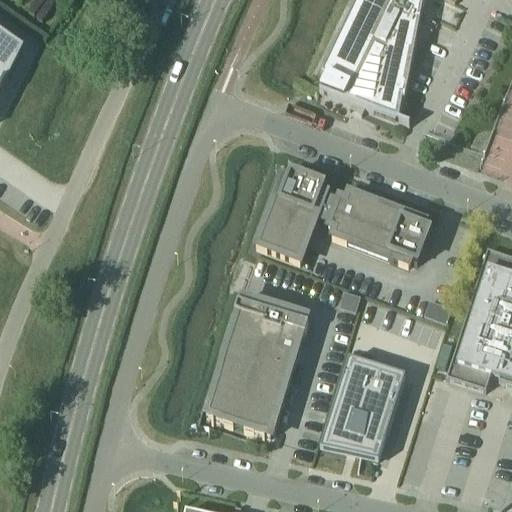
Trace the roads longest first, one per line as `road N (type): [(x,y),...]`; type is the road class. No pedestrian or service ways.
road 1 (secondary): [(53,511),(123,251),(218,0)]
road 2 (unclassified): [(0,359),(166,0)]
road 3 (residential): [(107,454),(132,347),(214,106)]
road 4 (residential): [(214,106),(511,220)]
road 5 (residential): [(368,511),(107,454)]
